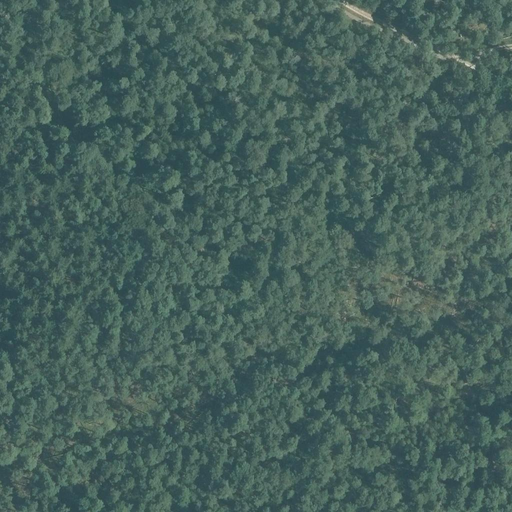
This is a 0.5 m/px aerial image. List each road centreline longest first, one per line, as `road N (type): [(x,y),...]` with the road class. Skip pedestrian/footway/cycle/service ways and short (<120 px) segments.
road 1 (track): [(37,0),(45,77),(69,139),(186,227),(214,299),(261,355)]
road 2 (track): [(261,355),(437,511)]
road 3 (track): [(464,62),(338,0)]
